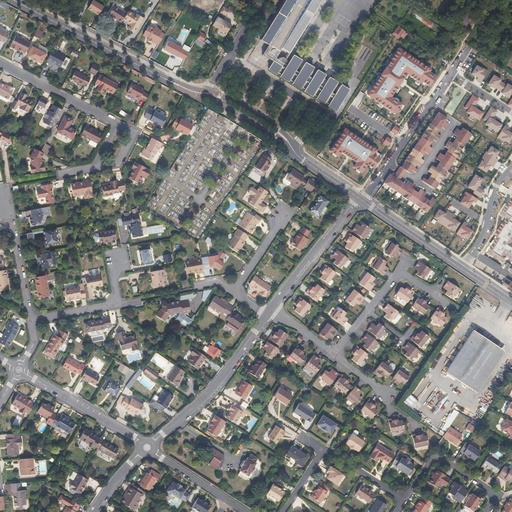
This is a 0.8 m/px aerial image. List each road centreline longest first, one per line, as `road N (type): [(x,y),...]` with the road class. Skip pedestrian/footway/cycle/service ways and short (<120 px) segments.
road 1 (residential): [(268,313),(213,392),(147,447)]
road 2 (tertiary): [(171,82),(14,0)]
road 3 (residential): [(332,356),(398,271),(452,308)]
road 4 (residential): [(281,511),(320,449),(405,499)]
road 5 (residential): [(486,511),(497,494),(434,452),(405,499)]
road 6 (residential): [(18,369),(147,447)]
road 7 (residential): [(360,199),(271,309)]
road 8 (residential): [(31,319),(6,185)]
road 9 (residential): [(118,121),(0,62)]
road 10 (tertiary): [(463,270),(360,199)]
